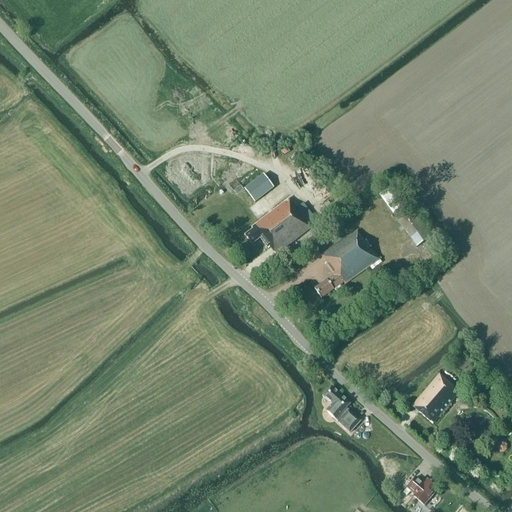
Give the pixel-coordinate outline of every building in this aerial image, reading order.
[(264,175),(245,190),(255,203),(274,189),(264,175)] [(382,193),(391,207),(404,198),(395,184),(382,193)] [(276,256),(312,228),(301,214),(289,199),(252,228),(253,230),(245,236),(252,245),(260,239),(268,250),(270,248),(276,256)] [(415,246),(430,238),(410,203),(395,211),(415,246)] [(344,283),(346,285),(372,266),(375,270),(382,265),(373,252),(372,252),(358,232),(357,231),(321,255),(327,264),(325,265),(333,276),(315,289),(321,299),(344,283)] [(412,407),(433,424),(460,392),(439,375),(412,407)] [(350,433),(360,421),(346,409),(350,404),(332,388),(323,397),(333,405),(326,412),(350,433)] [(499,443),(496,446),(497,451),(500,454),(504,453),(507,450),(507,446),(503,443),(499,443)] [(428,480),(424,485),(416,478),(407,489),(415,495),(413,497),(424,506),(438,489),(428,480)]
